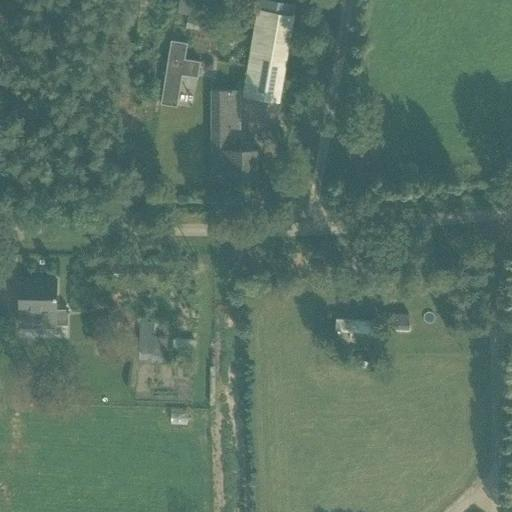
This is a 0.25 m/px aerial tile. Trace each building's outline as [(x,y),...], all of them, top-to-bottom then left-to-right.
[(277,0),(260,0),(258,11),(243,96),(277,102),(295,3),(277,0)] [(171,40),(161,102),(176,105),(181,73),(197,76),(199,60),(183,58),(186,42),(171,40)] [(212,181),(256,181),(257,150),(238,149),(238,90),(213,90),(212,181)] [(68,310),(56,310),(56,280),(40,280),(40,284),(20,283),(19,327),(42,328),(55,328),(55,325),(68,325),(68,310)] [(409,330),(410,314),(392,313),(391,329),(409,330)] [(335,319),(334,331),(377,334),(378,322),(335,319)] [(147,365),(148,350),(125,349),(124,364),(147,365)]
